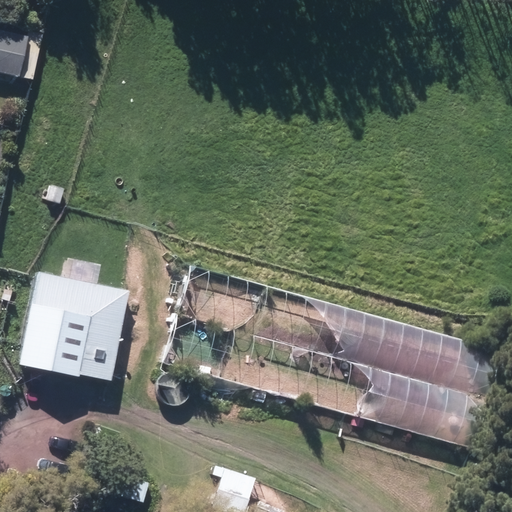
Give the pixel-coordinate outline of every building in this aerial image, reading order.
[(0,74),(18,78),(26,39),(0,32),(0,74)] [(159,364),(470,449),(497,352),(186,266),(159,364)] [(78,375),(109,381),(127,291),(37,273),(17,365),(78,378),(78,375)] [(159,405),(162,407),(165,408),(165,409),(169,409),(172,410),(176,409),(179,408),(182,407),(185,405),(187,402),(189,399),(190,396),(191,393),(191,389),(191,386),(190,382),(188,379),(186,377),(184,374),(181,372),(178,371),(174,370),(171,370),(167,370),(164,371),(161,373),(158,375),(156,378),(154,380),(153,384),(152,387),(152,390),(152,394),(153,397),(155,400),(157,403),(159,405)] [(116,427),(98,422),(89,455),(108,460),(116,427)] [(109,488),(142,498),(147,484),(113,474),(109,488)]
